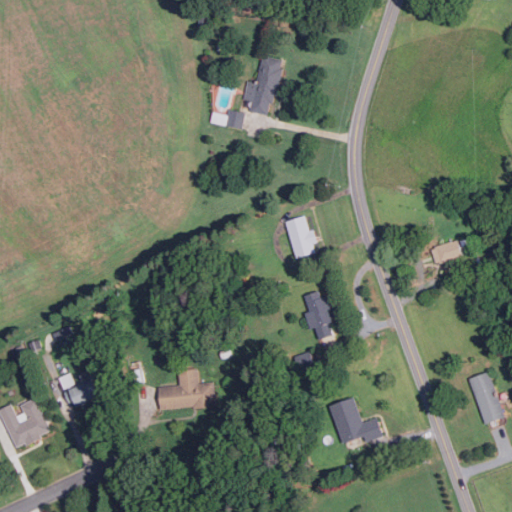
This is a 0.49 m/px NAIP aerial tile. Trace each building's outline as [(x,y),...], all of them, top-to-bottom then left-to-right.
[(260,82),(250,80),(246,100),(253,101),(252,111),(274,115),(284,58),(264,55),(260,82)] [(243,128),(246,112),(230,109),(228,118),(225,118),(223,124),(243,128)] [(320,252),(309,215),(288,222),(299,259),(320,252)] [(464,257),(461,241),(444,244),(448,261),(464,257)] [(332,295),(324,297),(322,291),(306,296),(319,339),(335,334),(332,324),(340,322),(332,295)] [(161,386),(162,408),(216,406),(215,382),(200,382),(199,368),(181,369),(182,385),(161,386)] [(472,378),(487,424),(507,417),(491,371),(472,378)] [(103,395),(96,378),(77,386),(71,373),(62,376),(67,389),(74,407),(103,395)] [(53,431),(38,396),(22,403),(25,411),(19,414),(14,403),(2,408),(18,446),(53,431)] [(346,446),(385,434),(379,417),(364,422),(357,397),(333,404),(346,446)]
